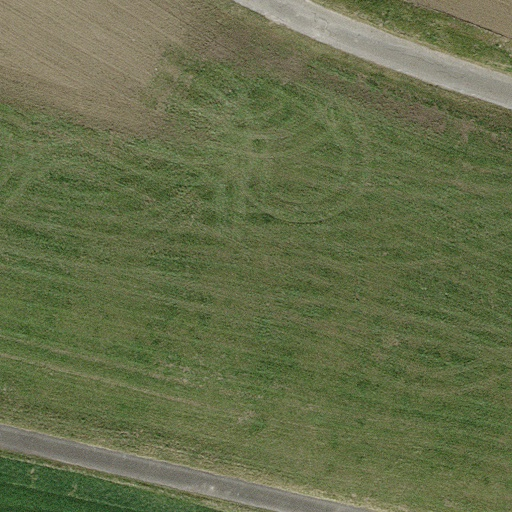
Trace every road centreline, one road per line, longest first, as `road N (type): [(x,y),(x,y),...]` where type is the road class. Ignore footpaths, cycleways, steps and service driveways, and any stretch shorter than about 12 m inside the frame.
road 1 (track): [(336,511),(0,433)]
road 2 (unclassified): [(511,92),(274,0)]
